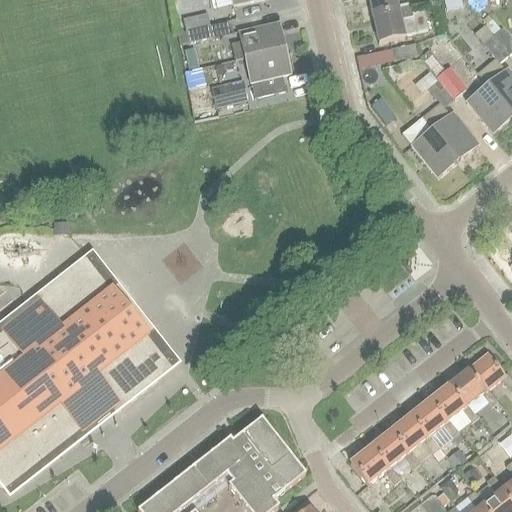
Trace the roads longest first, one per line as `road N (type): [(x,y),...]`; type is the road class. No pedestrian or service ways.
road 1 (residential): [(434,238),(343,116),(315,0)]
road 2 (residential): [(295,404),(248,400),(210,412),(85,511)]
road 3 (residential): [(461,274),(295,404)]
road 4 (residential): [(345,511),(314,471),(295,404)]
